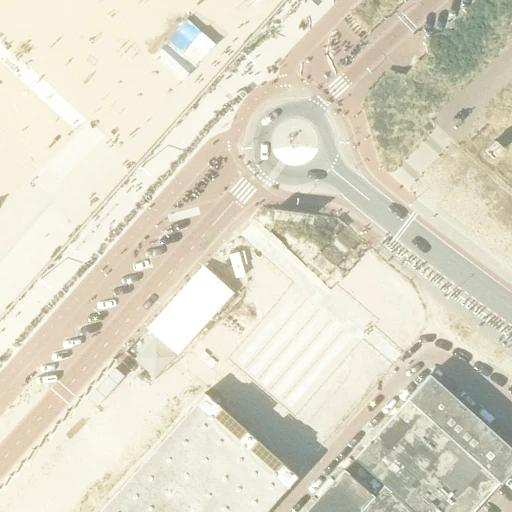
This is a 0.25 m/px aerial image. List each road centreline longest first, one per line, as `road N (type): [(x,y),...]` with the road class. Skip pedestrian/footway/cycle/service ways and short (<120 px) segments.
road 1 (residential): [(0,462),(267,161)]
road 2 (residential): [(511,418),(426,353),(282,511)]
road 3 (residential): [(511,308),(322,162)]
road 4 (residential): [(433,0),(309,112)]
